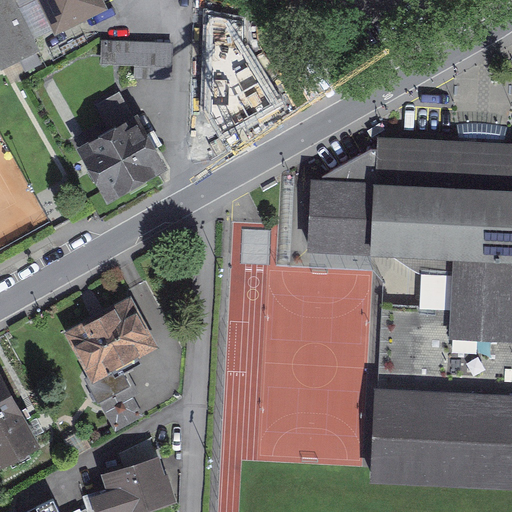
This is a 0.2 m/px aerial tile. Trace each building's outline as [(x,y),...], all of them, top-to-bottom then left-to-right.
[(0,0),(0,69),(1,71),(20,61),(25,71),(41,64),(35,52),(41,50),(15,0),(41,0),(56,30),(106,5),(103,0),(0,0)] [(243,23),(209,16),(208,111),(222,136),(277,105),(243,52),(243,23)] [(173,42),(103,39),(102,63),(134,64),(134,76),(171,78),(173,42)] [(136,111),(80,141),(109,195),(166,164),(136,111)] [(511,250),(511,151),(485,150),(377,140),(376,150),(327,172),(322,235),(376,240),(454,246),(498,249),(511,250)] [(229,231),(229,276),(276,276),(276,231),(229,231)] [(511,250),(498,249),(493,323),(449,320),(454,246),(376,240),(416,276),(414,306),(379,303),(376,375),(511,384),(511,250)] [(498,249),(454,246),(449,320),(493,323),(498,249)] [(179,332),(147,270),(72,308),(104,370),(134,356),(179,332)] [(71,433),(21,340),(0,351),(0,450),(8,446),(4,438),(21,429),(33,453),(71,433)] [(134,356),(104,370),(101,372),(115,399),(147,383),(134,356)] [(511,473),(511,384),(376,375),(370,452),(369,468),(511,479),(511,473)] [(119,511),(170,496),(157,453),(109,468),(115,485),(97,491),(103,511),(119,511)] [(90,511),(76,482),(14,511),(90,511)]
